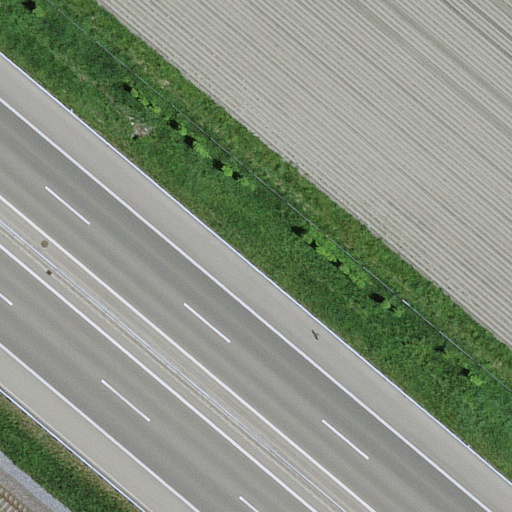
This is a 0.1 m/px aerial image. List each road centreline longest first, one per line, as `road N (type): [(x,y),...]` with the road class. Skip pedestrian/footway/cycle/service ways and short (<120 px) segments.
road 1 (motorway): [(430,511),(0,149)]
road 2 (motorway): [(0,295),(258,511)]
